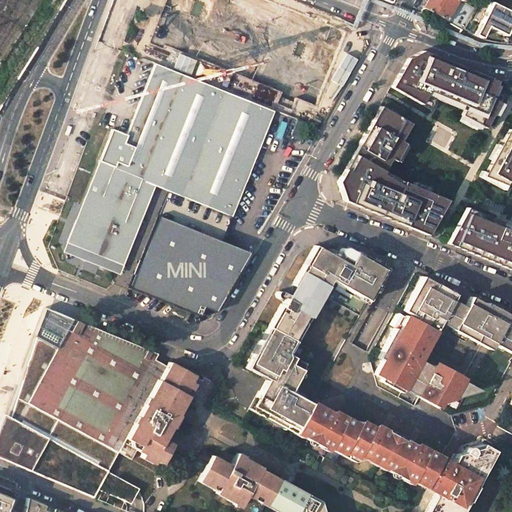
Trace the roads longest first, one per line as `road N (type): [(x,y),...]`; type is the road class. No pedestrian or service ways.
road 1 (residential): [(31,272),(192,341),(208,340),(223,329),(298,199)]
road 2 (residential): [(298,199),(511,289)]
road 3 (residential): [(32,182),(58,175),(123,0)]
road 4 (residential): [(396,26),(298,199)]
road 5 (residential): [(511,65),(396,26)]
